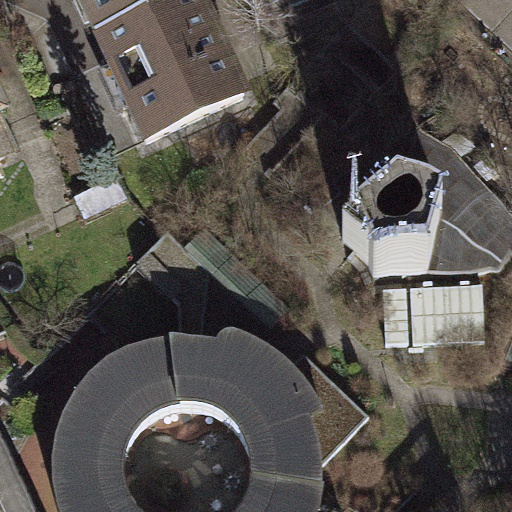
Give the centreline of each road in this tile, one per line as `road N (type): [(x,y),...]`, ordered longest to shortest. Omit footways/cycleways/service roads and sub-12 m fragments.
road 1 (trunk): [(511,234),(222,511)]
road 2 (trunk): [(323,511),(511,319)]
